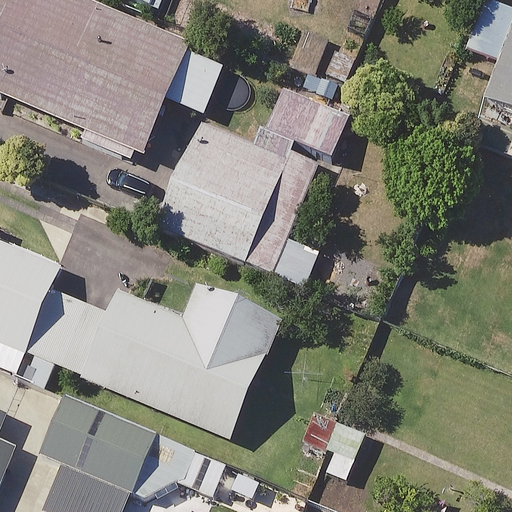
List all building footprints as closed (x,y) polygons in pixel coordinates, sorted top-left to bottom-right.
[(188,44),(84,0),(0,0),(0,92),(85,129),(81,138),(137,162),(188,44)] [(511,3),(502,0),(484,0),(466,49),(499,61),(486,97),(511,106),(511,128),(477,115),(468,140),(511,156),(511,3)] [(350,112),(286,86),(267,130),(331,156),(350,112)] [(315,171),(196,124),(155,225),(274,273),(315,171)] [(0,344),(24,355),(52,289),(61,268),(0,241),(0,344)] [(52,289),(24,355),(35,359),(25,382),(48,392),(58,367),(229,440),(282,317),(199,282),(183,319),(117,290),(107,313),(52,289)] [(122,511),(124,508),(186,487),(215,498),(229,462),(65,399),(43,455),(66,464),(47,511),(122,511)] [(0,487),(14,451),(3,447),(15,417),(0,411),(0,487)]
